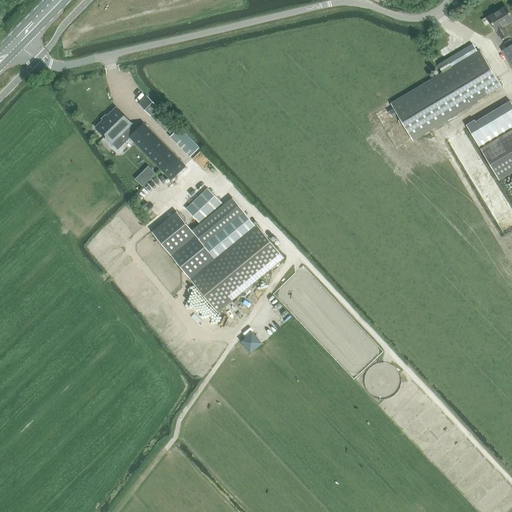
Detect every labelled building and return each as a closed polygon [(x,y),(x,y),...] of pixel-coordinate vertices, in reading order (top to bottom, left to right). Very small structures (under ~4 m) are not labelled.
[(509,35),(504,27),(511,21),(511,18),(505,7),(488,17),(496,31),(497,31),(502,39),(509,35)] [(407,95),(391,105),(411,138),(427,128),(443,119),(500,84),(489,66),(480,51),(478,53),(475,49),(472,44),(438,65),(443,74),(423,86),(407,95)] [(511,45),(503,51),(511,66),(511,45)] [(146,95),(138,104),(151,116),(159,108),(146,95)] [(476,122),(468,127),(481,149),(511,130),(511,103),(511,101),(476,122)] [(103,121),(96,128),(112,144),(118,151),(130,139),(171,181),(186,166),(144,123),(136,130),(133,124),(132,125),(116,109),(103,121)] [(180,128),(179,129),(163,113),(157,119),(172,135),(171,137),(190,157),(198,150),(200,148),(180,128)] [(511,130),(481,149),(480,149),(499,181),(511,172),(511,130)] [(148,166),(144,170),(151,177),(155,173),(148,166)] [(208,189),(187,210),(194,217),(201,224),(222,203),(215,196),(208,189)] [(232,199),(193,231),(205,245),(244,213),(232,199)] [(152,232),(190,279),(215,258),(205,245),(193,231),(177,211),(152,232)] [(190,279),(218,312),(284,258),(257,224),(254,226),(244,213),(205,245),(215,258),(190,279)]
